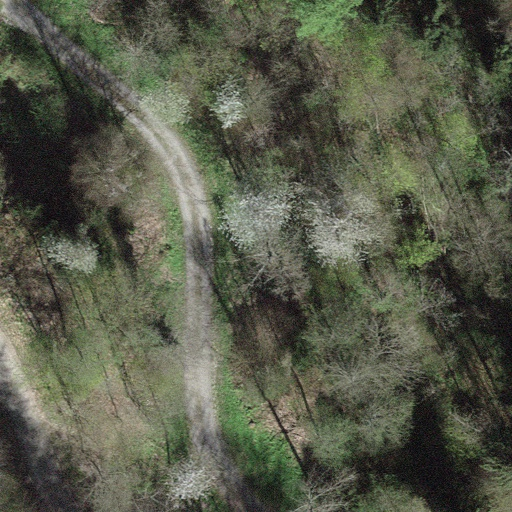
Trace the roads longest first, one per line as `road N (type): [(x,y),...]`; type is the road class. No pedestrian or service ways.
road 1 (track): [(23,0),(132,115),(181,153),(204,222),(212,448),(248,511)]
road 2 (track): [(0,353),(67,511)]
